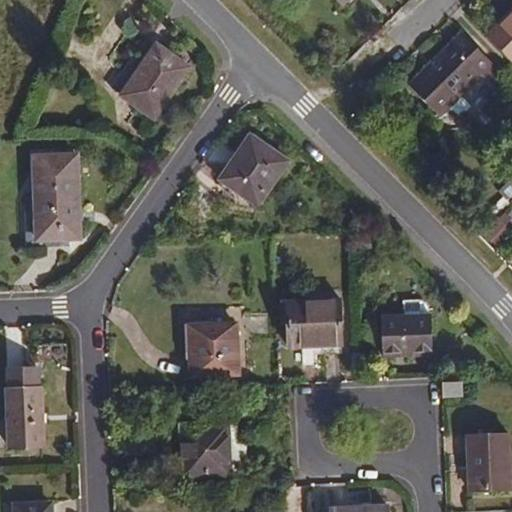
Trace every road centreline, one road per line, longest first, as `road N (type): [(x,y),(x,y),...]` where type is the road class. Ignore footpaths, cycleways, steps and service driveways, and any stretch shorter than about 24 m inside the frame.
road 1 (residential): [(511,317),(258,59)]
road 2 (residential): [(429,468),(311,467),(305,406),(426,404)]
road 3 (residential): [(258,59),(90,304)]
road 4 (residential): [(90,304),(99,511)]
